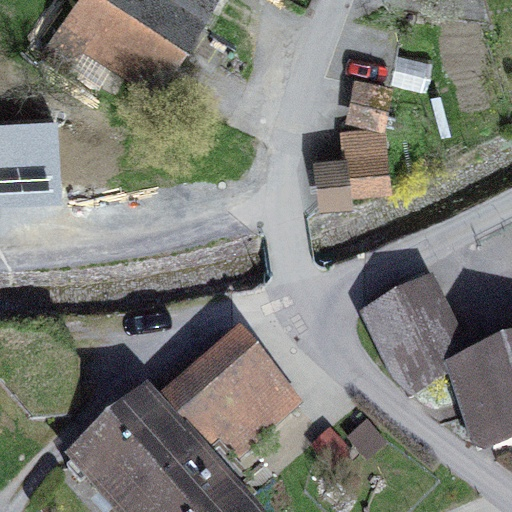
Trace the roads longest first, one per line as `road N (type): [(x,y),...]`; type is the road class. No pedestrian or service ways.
road 1 (residential): [(306,307),(292,208),(298,137),(341,0)]
road 2 (residential): [(511,493),(361,381),(306,307)]
road 3 (residential): [(306,307),(511,204)]
